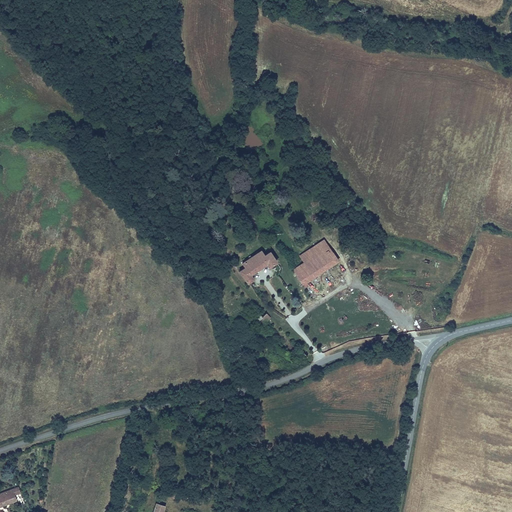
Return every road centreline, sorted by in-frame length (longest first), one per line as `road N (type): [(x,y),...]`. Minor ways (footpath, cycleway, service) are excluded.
road 1 (residential): [(408,340),(348,350),(270,382),(92,420),(0,452)]
road 2 (tertiary): [(396,511),(426,355)]
